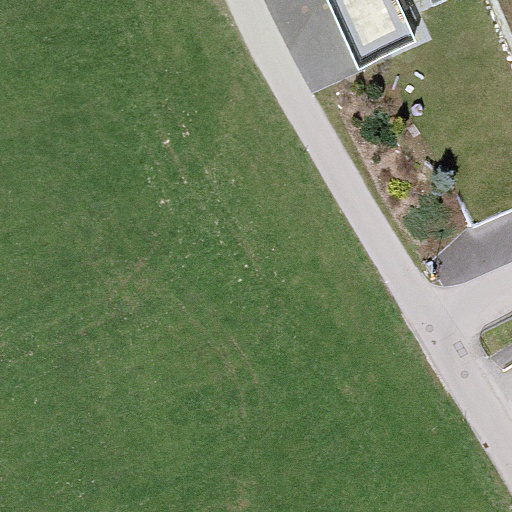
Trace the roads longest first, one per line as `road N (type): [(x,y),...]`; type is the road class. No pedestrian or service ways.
road 1 (residential): [(241,0),(250,28),(430,328)]
road 2 (residential): [(430,328),(511,459)]
